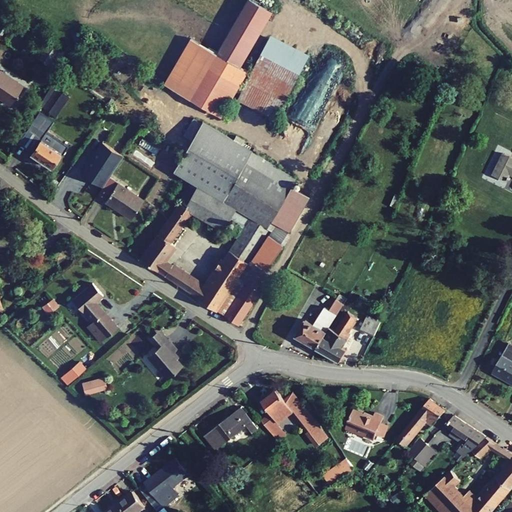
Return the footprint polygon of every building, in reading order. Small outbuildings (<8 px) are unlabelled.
[(249,74),(192,42),(166,89),(222,120),(249,74)] [(301,74),(261,55),(238,103),(278,122),(301,74)] [(0,101),(5,104),(18,86),(0,73),(0,101)] [(27,153),(47,166),(56,152),(59,153),(64,146),(57,141),(52,149),(36,138),(47,121),(35,113),(23,130),(21,129),(13,142),(28,151),(27,153)] [(163,275),(237,326),(271,276),(266,273),(293,234),(291,233),(312,196),(293,185),(296,178),(204,125),(176,175),(196,186),(195,188),(182,206),(177,202),(138,258),(156,271),(164,260),(173,246),(168,243),(189,212),(221,228),(227,217),(242,226),(202,285),(171,264),(163,275)] [(511,159),(505,156),(495,176),(509,184),(511,178),(511,159)] [(101,201),(127,218),(139,199),(106,178),(96,194),(103,198),(101,201)] [(177,202),(182,206),(195,188),(189,185),(177,202)] [(156,271),(163,275),(171,264),(164,260),(156,271)] [(94,282),(74,299),(107,336),(119,324),(98,300),(105,294),(94,282)] [(353,298),(363,304),(368,296),(359,289),(356,293),(354,291),(350,295),(353,298)] [(305,346),(312,350),(314,347),(339,300),(331,295),(322,311),(317,308),(307,326),(299,321),(291,338),(299,343),(297,346),(303,349),(305,346)] [(47,315),(59,306),(53,298),(41,306),(47,315)] [(353,298),(342,314),(353,321),(363,304),(353,298)] [(327,325),(314,347),(337,360),(344,348),(340,346),(345,336),(344,335),(353,321),(342,314),(340,318),(337,316),(330,327),(327,325)] [(368,335),(374,323),(361,317),(355,329),(368,335)] [(172,339),(152,356),(172,379),(187,365),(177,354),(181,350),(172,339)] [(511,349),(507,347),(492,374),(511,385),(511,349)] [(78,360),(59,377),(66,385),(85,368),(78,360)] [(103,376),(80,383),(84,395),(107,388),(103,376)] [(276,395),(262,407),(271,419),(262,426),(270,436),(278,429),(276,427),(292,414),(284,405),(276,395)] [(427,398),(392,439),(400,446),(423,420),(429,425),(443,409),(427,398)] [(293,400),(284,405),(292,414),(294,413),(300,409),(293,400)] [(234,405),(205,428),(216,442),(245,420),(234,405)] [(369,416),(349,407),(341,426),(369,438),(371,434),(378,419),(379,415),(371,411),(369,416)] [(309,442),(320,433),(300,409),(294,413),(292,414),(276,427),(278,429),(270,436),(277,444),(285,437),(283,435),(295,426),(309,442)] [(454,416),(446,425),(448,427),(445,432),(459,440),(454,447),(465,454),(471,448),(475,444),(473,443),(483,434),(454,416)] [(387,423),(378,419),(371,434),(380,438),(387,423)] [(490,449),(494,441),(484,435),(475,444),(471,448),(479,457),(489,448),(490,449)] [(418,437),(408,450),(415,456),(425,443),(418,437)] [(502,446),(494,441),(490,449),(498,453),(502,446)] [(435,452),(425,443),(415,456),(413,458),(423,466),(435,452)] [(459,477),(450,467),(421,495),(438,511),(485,511),(511,482),(511,452),(502,446),(498,453),(503,457),(499,466),(501,468),(477,496),(467,488),(462,493),(452,484),(459,477)] [(322,474),(330,486),(354,469),(346,457),(322,474)] [(177,460),(145,485),(164,509),(179,497),(173,490),(190,477),(177,460)] [(133,495),(111,511),(145,511),(146,511),(133,495)]
